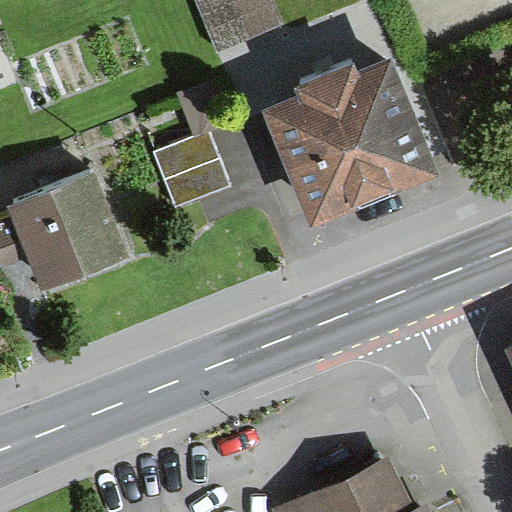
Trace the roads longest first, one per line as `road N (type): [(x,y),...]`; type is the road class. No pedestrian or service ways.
road 1 (primary): [(76,424),(403,290)]
road 2 (residential): [(403,290),(511,501)]
